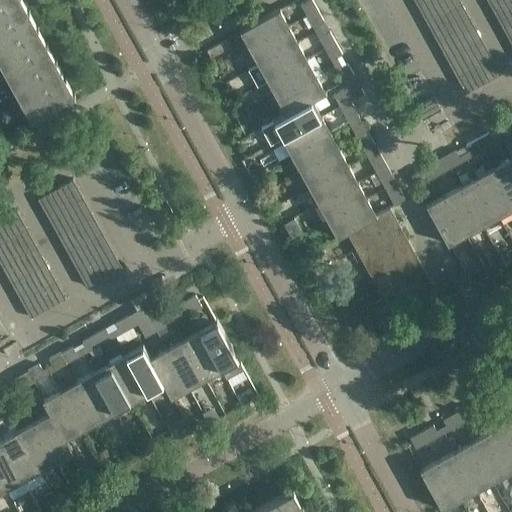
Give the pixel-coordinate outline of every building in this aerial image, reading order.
[(0,26),(28,12),(21,0),(9,0),(0,5),(0,26)] [(317,10),(312,0),(307,0),(301,4),(307,15),(317,10)] [(459,0),(414,0),(466,93),(501,74),(459,0)] [(511,0),(487,0),(511,44),(511,0)] [(251,46),(288,26),(279,10),(281,9),(280,8),(240,30),(241,31),(242,30),(251,46)] [(324,21),(317,10),(307,15),(313,27),(324,21)] [(0,48),(37,28),(28,12),(0,26),(0,48)] [(261,63),(297,43),(288,26),(251,46),(261,63)] [(0,56),(6,67),(46,45),(37,28),(0,48),(0,56)] [(336,43),(329,31),(319,37),(325,48),(336,43)] [(270,79),(306,59),(297,43),(261,63),(270,79)] [(342,54),(336,43),(325,48),(332,60),(342,54)] [(15,83),(55,61),(46,45),(6,67),(15,83)] [(279,96),(315,76),(306,59),(270,79),(279,96)] [(24,100),(64,78),(55,61),(15,83),(24,100)] [(354,76),(348,64),(337,70),(344,81),(354,76)] [(313,99),(326,92),(326,91),(324,92),(315,76),(279,96),(288,112),(288,113),(311,100),(312,100),(314,99),(313,99)] [(32,118),(75,94),(75,93),(73,94),(64,78),(24,100),(33,116),(31,117),(32,118)] [(350,100),(344,89),(344,88),(333,94),(340,106),(350,100)] [(448,122),(434,97),(415,108),(429,132),(448,122)] [(321,116),(312,100),(311,100),(288,113),(288,112),(286,113),(273,121),(274,122),(276,121),(284,136),(321,116)] [(357,112),(350,100),(340,106),(346,117),(357,112)] [(293,153),(330,133),(321,116),(284,136),(293,153)] [(369,133),(362,121),(362,122),(352,127),(358,139),(369,133)] [(511,142),(511,123),(511,121),(499,128),(505,138),(506,137),(510,144),(511,142)] [(302,169),(339,149),(330,133),(293,153),(302,169)] [(375,144),(369,133),(358,139),(364,150),(375,144)] [(495,143),(492,138),(489,133),(477,139),(483,150),(495,143)] [(483,150),(477,139),(466,146),(474,160),(479,156),(477,153),(483,150)] [(311,186),(348,166),(339,149),(302,169),(311,186)] [(462,162),(459,156),(456,151),(444,157),(450,168),(462,162)] [(387,166),(380,154),(370,160),(376,171),(387,166)] [(450,168),(444,157),(433,164),(439,174),(450,168)] [(511,162),(510,160),(494,169),(511,201),(511,162)] [(320,202),(357,182),(348,166),(311,186),(320,202)] [(393,177),(387,166),(376,171),(382,183),(393,177)] [(429,180),(426,174),(423,169),(411,176),(417,186),(429,180)] [(511,206),(511,201),(494,169),(478,178),(498,214),(511,206)] [(73,178),(38,197),(87,287),(122,268),(73,178)] [(498,214),(478,178),(461,187),(481,223),(498,214)] [(330,218),(366,198),(357,182),(320,202),(330,218)] [(405,199),(398,187),(388,193),(394,204),(405,199)] [(481,223),(461,187),(445,196),(465,233),(481,223)] [(465,233),(445,196),(429,205),(428,203),(426,204),(449,244),(450,243),(449,241),(465,233)] [(375,215),(375,214),(366,198),(330,218),(339,235),(337,236),(337,237),(347,232),(349,231),(348,230),(375,215)] [(357,247),(397,225),(388,209),(390,208),(390,207),(377,214),(376,213),(375,214),(375,215),(348,230),(349,231),(357,247)] [(17,209),(0,218),(0,261),(31,318),(66,299),(17,209)] [(367,264),(407,241),(397,225),(357,247),(367,264)] [(376,280),(416,258),(407,241),(367,264),(376,280)] [(385,296),(425,274),(416,258),(376,280),(385,296)] [(392,315),(436,291),(435,289),(434,290),(425,274),(385,296),(394,313),(392,314),(392,315)] [(201,305),(195,295),(184,301),(190,312),(201,305)] [(190,312),(184,301),(172,308),(178,318),(190,312)] [(168,324),(165,318),(163,313),(151,320),(157,330),(168,324)] [(133,326),(127,316),(115,322),(121,333),(133,326)] [(157,330),(151,320),(140,326),(145,337),(157,330)] [(239,360),(217,320),(215,321),(216,322),(200,331),(221,368),(237,359),(238,360),(239,360)] [(111,338),(108,333),(105,328),(94,334),(100,345),(111,338)] [(221,368),(200,331),(184,341),(204,377),(221,368)] [(100,345),(94,334),(82,341),(88,351),(100,345)] [(204,377),(184,341),(168,350),(188,386),(204,377)] [(164,382),(151,359),(152,359),(151,357),(150,357),(143,344),(142,344),(143,346),(127,355),(147,391),(163,382),(164,382)] [(78,357),(75,351),(72,346),(61,352),(67,363),(78,357)] [(188,386),(168,350),(152,359),(151,359),(164,382),(163,382),(164,384),(172,397),(173,397),(172,395),(188,386)] [(67,363),(61,352),(49,359),(55,369),(67,363)] [(147,391),(127,355),(110,364),(130,400),(147,391)] [(45,375),(42,370),(39,364),(28,371),(34,381),(45,375)] [(130,400),(110,364),(94,373),(114,409),(130,400)] [(114,409),(94,373),(77,382),(97,419),(114,409)] [(97,419),(77,382),(61,391),(81,428),(97,419)] [(35,398),(30,387),(18,393),(24,404),(35,398)] [(505,399),(502,394),(499,388),(488,395),(493,405),(505,399)] [(81,428),(61,391),(45,400),(44,398),(42,399),(50,413),(51,414),(64,437),(65,437),(81,428)] [(24,404),(18,393),(6,400),(12,410),(24,404)] [(493,405),(488,395),(476,401),(482,412),(493,405)] [(472,417),(469,412),(466,407),(455,413),(460,424),(472,417)] [(460,424),(455,413),(443,419),(449,430),(460,424)] [(51,414),(35,423),(55,460),(71,451),(72,453),(73,452),(66,438),(65,437),(64,437),(51,414)] [(55,460),(35,423),(18,432),(38,469),(55,460)] [(465,432),(460,424),(449,430),(454,439),(465,432)] [(439,435),(436,430),(433,425),(422,431),(428,442),(439,435)] [(511,467),(511,439),(504,425),(488,434),(508,470),(511,467)] [(428,442),(422,431),(410,438),(416,448),(428,442)] [(38,469),(18,432),(2,441),(22,478),(38,469)] [(508,470),(488,434),(471,443),(491,479),(508,470)] [(22,478),(2,441),(0,442),(0,477),(5,487),(22,478)] [(491,479),(471,443),(455,452),(475,488),(491,479)] [(475,488),(455,452),(438,461),(458,497),(475,488)] [(458,497),(438,461),(422,470),(421,468),(420,469),(442,509),(443,508),(442,506),(458,497)] [(292,511),(301,507),(292,491),(294,490),(293,489),(251,511),(292,511)]
